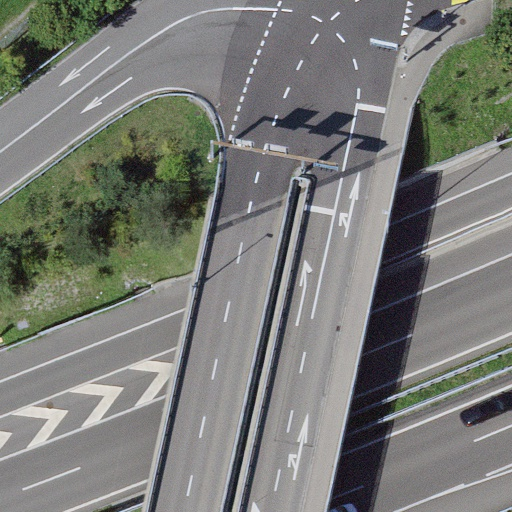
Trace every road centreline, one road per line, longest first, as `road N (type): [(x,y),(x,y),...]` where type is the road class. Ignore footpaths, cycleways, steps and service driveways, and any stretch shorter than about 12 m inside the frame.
road 1 (motorway): [(511,191),(0,401)]
road 2 (motorway): [(511,293),(0,498)]
road 3 (tertiary): [(325,22),(289,76),(268,129),(185,511)]
road 4 (tertiary): [(271,511),(360,78)]
road 5 (motorway): [(325,22),(280,10),(193,18),(0,154)]
road 6 (motorway): [(313,511),(511,429)]
